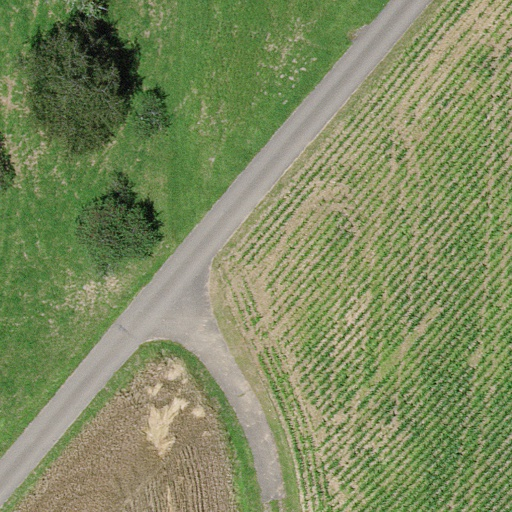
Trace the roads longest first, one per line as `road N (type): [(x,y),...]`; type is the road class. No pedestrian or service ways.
road 1 (unclassified): [(0,497),(416,0)]
road 2 (track): [(176,289),(261,421),(273,511)]
